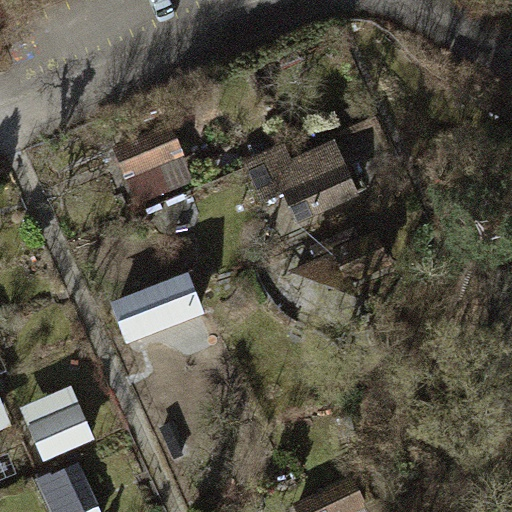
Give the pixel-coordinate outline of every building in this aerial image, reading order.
[(205,155),(188,117),(126,145),(143,183),(205,155)] [(379,187),(355,133),(308,154),(299,135),(258,154),(290,226),(379,187)] [(324,305),(393,284),(379,239),(310,261),(324,305)] [(511,277),(481,265),(440,368),(476,383),(511,293),(511,277)] [(155,332),(169,362),(227,336),(214,306),(155,332)] [(0,438),(16,432),(1,396),(0,395),(0,438)] [(71,395),(48,405),(68,451),(92,441),(71,395)] [(119,511),(96,457),(53,476),(68,511),(119,511)] [(298,505),(300,511),(373,511),(377,510),(362,477),(298,505)]
